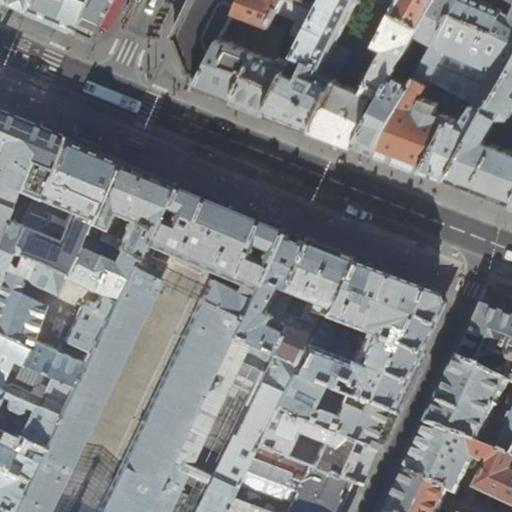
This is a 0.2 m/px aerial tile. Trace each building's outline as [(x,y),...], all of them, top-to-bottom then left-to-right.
[(0,0),(0,3),(19,14),(26,0),(0,0)] [(26,0),(19,14),(40,20),(67,32),(73,18),(81,0),(26,0)] [(107,0),(81,0),(73,18),(94,26),(104,6),(107,0)] [(235,12),(240,0),(190,0),(174,35),(188,72),(196,75),(201,77),(222,37),(235,12)] [(235,101),(284,0),(240,0),(235,12),(249,17),(239,44),(222,37),(201,77),(196,86),(215,94),(235,101)] [(318,2),(314,0),(284,0),(235,101),(251,108),(268,114),(269,111),(293,65),(282,60),(278,48),(275,47),(285,28),(298,34),(295,41),(303,44),(324,4),(318,2)] [(336,45),(357,0),(326,0),(324,4),(303,44),(293,65),(269,111),(270,112),(282,116),(314,128),(336,82),(350,53),(336,45)] [(374,0),(378,2),(394,10),(400,0),(374,0)] [(400,0),(394,10),(393,12),(395,12),(422,27),(437,0),(400,0)] [(511,40),(511,0),(507,0),(511,2),(511,12),(510,16),(502,12),(503,11),(479,0),(437,0),(422,27),(417,37),(425,41),(435,45),(452,14),(511,40)] [(417,37),(422,27),(395,12),(376,44),(386,49),(363,92),(354,88),(353,90),(351,89),(327,136),(339,141),(355,147),(357,145),(395,76),(417,37)] [(429,85),(431,81),(448,50),(487,70),(470,103),(474,105),(491,74),(498,72),(506,76),(511,66),(511,40),(452,14),(435,45),(416,79),(429,85)] [(73,18),(67,32),(66,34),(71,35),(71,34),(83,39),(82,40),(88,43),(95,27),(93,26),(94,26),(73,18)] [(470,103),(487,70),(448,50),(431,81),(448,91),(470,103)] [(448,179),(460,184),(482,192),(490,195),(495,197),(511,203),(511,66),(506,76),(448,179)] [(448,179),(506,76),(498,72),(491,74),(474,105),(470,103),(468,105),(474,108),(465,125),(452,119),(423,170),(434,174),(448,179)] [(403,80),(395,76),(357,145),(366,148),(374,151),(375,151),(413,85),(403,80)] [(416,79),(413,85),(375,151),(374,154),(397,163),(422,172),(423,170),(452,119),(439,113),(440,105),(425,100),(429,93),(426,91),(429,85),(416,79)] [(344,86),(336,82),(314,128),(312,131),(320,134),(327,136),(351,89),(344,86)] [(48,158),(58,134),(47,130),(38,126),(13,115),(0,110),(0,224),(3,218),(13,191),(22,194),(31,198),(48,158)] [(80,232),(113,157),(67,138),(58,134),(48,158),(31,198),(20,225),(11,244),(13,245),(15,247),(16,249),(16,252),(63,273),(80,232)] [(142,169),(113,157),(80,232),(133,256),(169,181),(151,173),(142,169)] [(10,511),(140,511),(277,226),(223,203),(214,199),(169,181),(133,256),(87,352),(81,363),(71,386),(56,416),(41,448),(25,480),(10,511)] [(11,221),(3,218),(0,224),(0,274),(11,244),(20,225),(11,221)] [(290,369),(349,254),(321,243),(277,226),(140,511),(220,511),(229,494),(254,440),(271,404),(290,369)] [(87,352),(133,256),(80,232),(63,273),(16,252),(16,249),(15,247),(13,245),(11,244),(0,274),(0,335),(26,348),(19,365),(71,386),(81,363),(29,341),(42,305),(16,292),(18,288),(18,285),(21,279),(53,294),(60,277),(98,293),(93,303),(86,301),(84,306),(81,305),(63,342),(87,352)] [(439,302),(433,288),(399,274),(372,263),(349,254),(290,369),(388,409),(388,408),(395,395),(411,360),(439,302)] [(485,307),(483,311),(472,335),(447,388),(429,425),(511,456),(511,317),(510,316),(485,307)] [(19,365),(26,348),(0,335),(0,390),(56,416),(71,386),(19,365)] [(388,409),(290,369),(271,404),(376,449),(383,435),(394,412),(388,409)] [(0,428),(16,436),(41,448),(56,416),(0,390),(0,428)] [(366,470),(376,449),(271,404),(254,440),(352,481),(359,484),(366,470)] [(511,456),(429,425),(405,476),(387,511),(438,511),(447,491),(456,494),(474,458),(484,463),(473,485),(478,487),(478,489),(511,505),(511,456)] [(0,451),(0,467),(25,480),(41,448),(16,436),(7,455),(0,451)] [(351,483),(352,481),(254,440),(229,494),(251,504),(272,511),(337,511),(351,483)] [(0,467),(0,511),(10,511),(25,480),(0,467)] [(247,511),(251,504),(229,494),(220,511),(247,511)]
